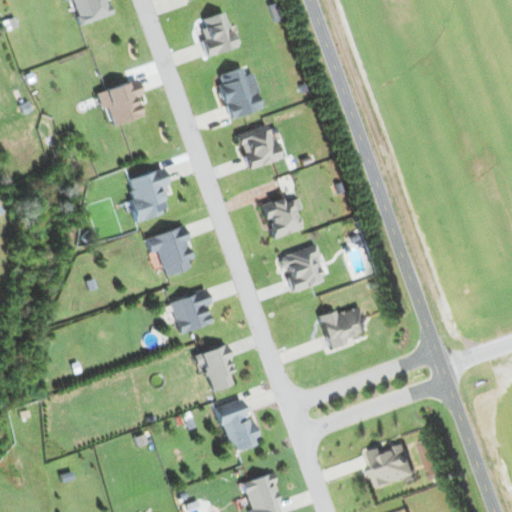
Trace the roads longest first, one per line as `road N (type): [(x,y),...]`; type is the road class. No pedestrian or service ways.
road 1 (tertiary): [(495,511),(310,0)]
road 2 (residential): [(141,0),(302,435)]
road 3 (residential): [(302,435),(449,382)]
road 4 (residential): [(435,345),(291,402)]
